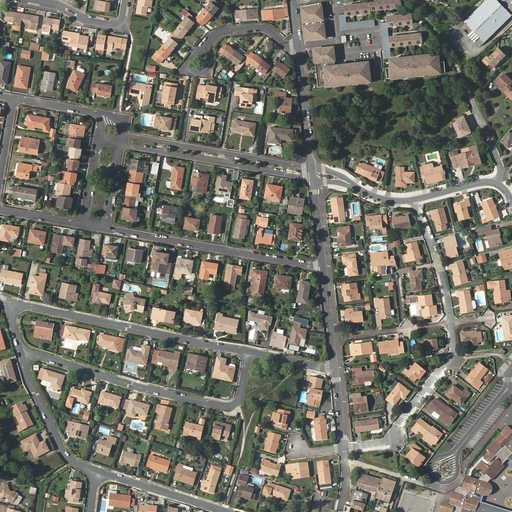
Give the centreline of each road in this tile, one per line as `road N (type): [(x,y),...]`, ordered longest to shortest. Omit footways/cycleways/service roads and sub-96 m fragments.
road 1 (residential): [(20,350),(12,303),(248,351)]
road 2 (residential): [(20,350),(222,406),(240,396),(248,351)]
road 3 (residential): [(105,229),(322,267)]
road 4 (residential): [(121,144),(312,178)]
road 5 (residential): [(312,167),(123,134)]
road 6 (residential): [(450,323),(453,360),(394,437),(344,448)]
road 7 (residential): [(96,470),(70,461),(20,350)]
road 8 (residential): [(224,511),(96,470)]
road 9 (residential): [(414,200),(450,323)]
road 10 (residential): [(450,323),(330,339)]
road 11 (residential): [(27,0),(109,24),(121,21),(125,0)]
